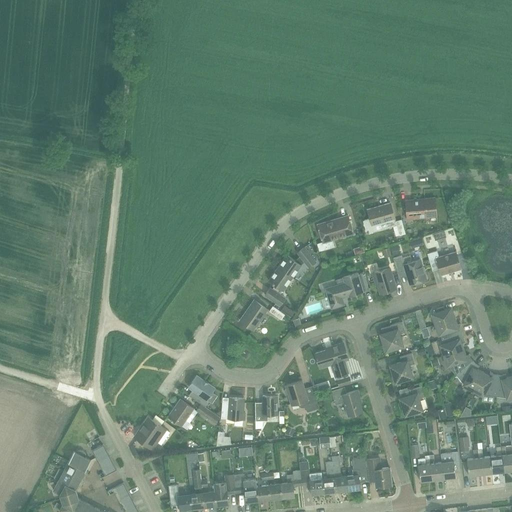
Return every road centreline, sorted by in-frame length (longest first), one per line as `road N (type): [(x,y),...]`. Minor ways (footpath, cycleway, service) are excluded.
road 1 (residential): [(132,469),(96,380),(137,0)]
road 2 (residential): [(193,351),(284,224),(318,204),(418,176),(511,182)]
road 3 (residential): [(409,506),(355,323)]
road 4 (residential): [(355,323),(312,335),(275,377),(229,376),(193,351)]
road 5 (residential): [(472,293),(355,323)]
